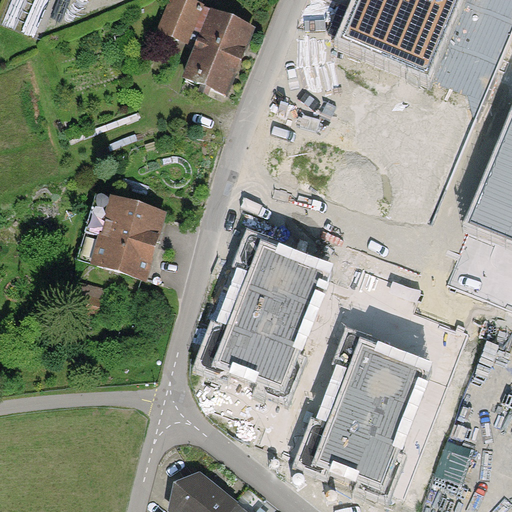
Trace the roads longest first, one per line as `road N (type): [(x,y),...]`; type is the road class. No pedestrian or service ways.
road 1 (residential): [(171,415),(169,385),(232,153),(295,0)]
road 2 (residential): [(299,511),(171,415)]
